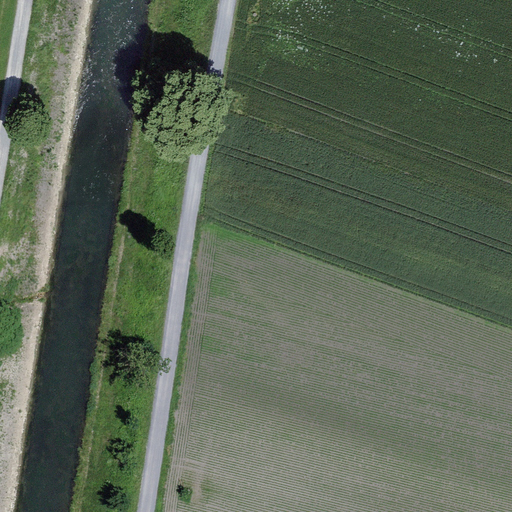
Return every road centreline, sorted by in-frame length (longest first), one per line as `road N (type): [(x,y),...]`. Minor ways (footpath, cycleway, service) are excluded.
road 1 (track): [(152,511),(228,0)]
road 2 (track): [(25,0),(0,157)]
